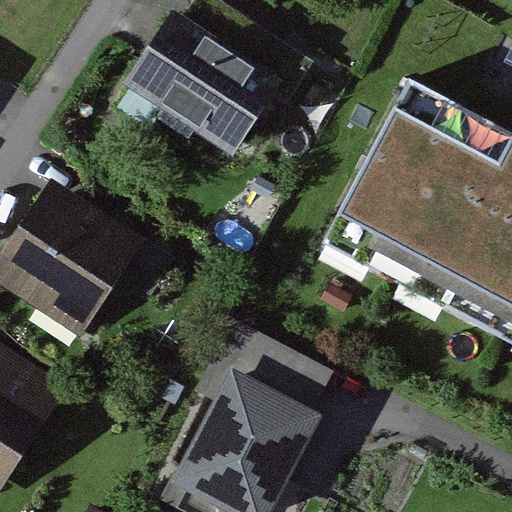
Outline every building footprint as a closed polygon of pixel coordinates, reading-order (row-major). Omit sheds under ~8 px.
[(309,96),(183,26),(141,100),(267,171),(309,96)] [(511,135),(408,82),(324,243),(511,340),(511,135)] [(159,244),(68,185),(6,280),(97,339),(159,244)] [(331,368),(230,317),(194,389),(215,400),(166,496),(177,502),(171,511),(271,511),(322,414),(310,408),(331,368)] [(75,394),(2,347),(0,350),(0,500),(4,503),(75,394)]
